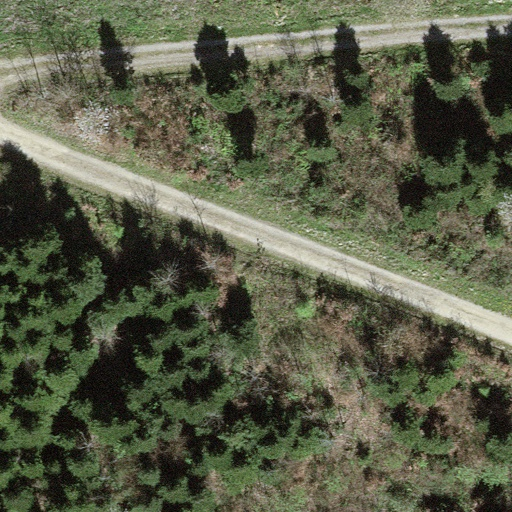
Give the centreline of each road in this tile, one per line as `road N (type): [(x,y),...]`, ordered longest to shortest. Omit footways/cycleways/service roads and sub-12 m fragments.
road 1 (track): [(0,123),(511,327)]
road 2 (track): [(511,12),(0,56)]
